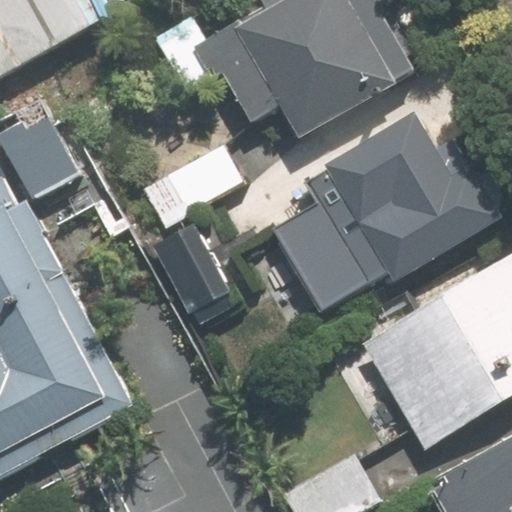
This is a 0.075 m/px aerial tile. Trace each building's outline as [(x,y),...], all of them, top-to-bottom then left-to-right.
[(0,0),(0,86),(98,36),(80,0),(0,0)] [(294,145),(416,77),(372,0),(268,0),(198,40),(185,17),(152,36),(188,101),(218,84),(245,132),(277,115),(294,145)] [(304,182),(317,203),(271,229),(321,313),(380,279),(387,292),(504,224),(455,141),(436,152),(413,114),(324,165),(326,169),(304,182)] [(22,122),(0,134),(0,140),(29,195),(82,173),(46,118),(27,129),(22,122)] [(247,182),(225,143),(144,188),(167,228),(247,182)] [(0,481),(138,407),(26,200),(18,204),(3,176),(0,177),(0,481)] [(229,291),(194,223),(151,245),(188,315),(194,312),(199,324),(233,307),(225,293),(229,291)] [(511,404),(511,259),(365,342),(432,455),(511,404)] [(511,511),(511,441),(449,476),(452,484),(436,491),(447,511),(511,511)] [(279,504),(283,511),(374,511),(383,507),(354,459),(279,504)]
